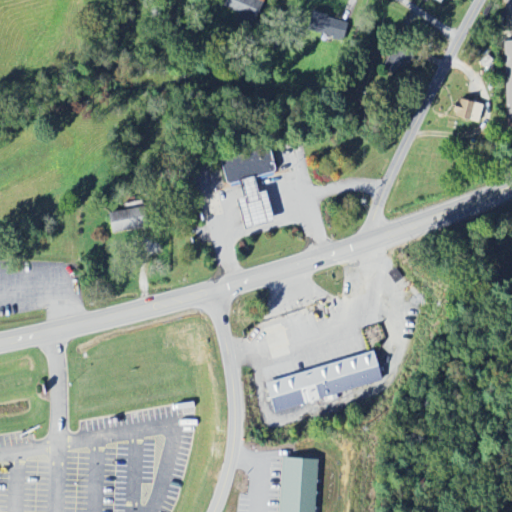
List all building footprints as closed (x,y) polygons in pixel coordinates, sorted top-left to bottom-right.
[(264,0),(230,0),(228,8),(240,12),(237,22),(256,28),(264,0)] [(485,104),(460,99),(456,118),(482,122),(485,104)] [(249,229),(278,222),(271,192),(263,193),(259,177),(279,173),(274,150),(226,161),(231,184),(246,180),(250,197),(242,199),(249,229)] [(116,234),(151,227),(146,207),(112,214),(116,234)] [(269,380),(275,410),(386,386),(379,355),(269,380)] [(281,511),(317,511),(319,460),(284,458),(281,511)]
